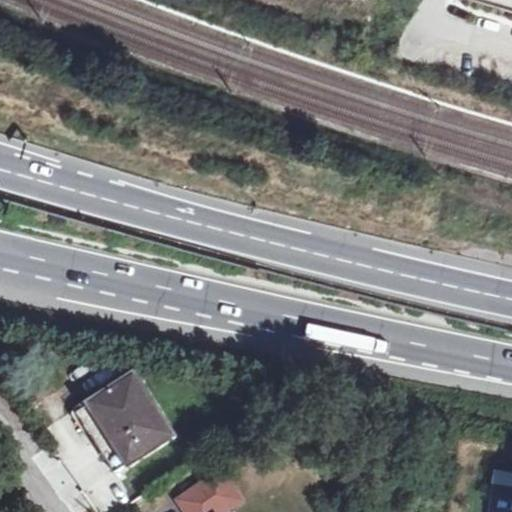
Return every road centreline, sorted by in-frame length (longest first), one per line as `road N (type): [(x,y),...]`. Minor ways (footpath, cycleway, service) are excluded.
road 1 (trunk): [(511,298),(0,169)]
road 2 (trunk): [(0,252),(511,364)]
